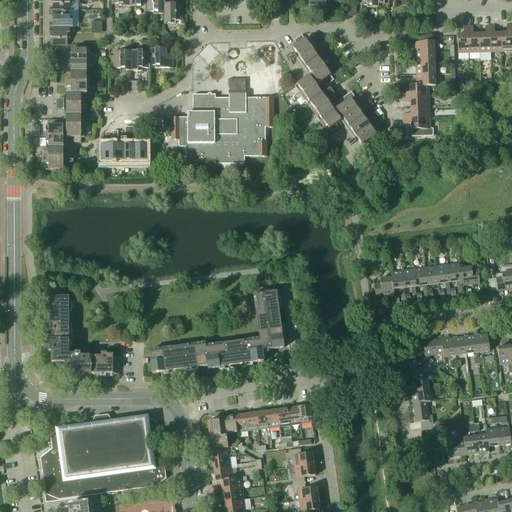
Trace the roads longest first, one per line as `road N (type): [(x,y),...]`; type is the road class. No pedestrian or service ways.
road 1 (tertiary): [(13,351),(12,103),(25,61),(26,0)]
road 2 (tertiary): [(175,400),(31,396),(18,380),(13,351)]
road 3 (residential): [(357,37),(350,28),(211,38),(196,30)]
road 4 (residential): [(511,459),(446,469),(439,477),(451,498),(511,486)]
road 5 (residential): [(379,364),(413,320),(486,310),(511,317)]
road 6 (residential): [(112,109),(150,108),(185,84),(196,30)]
road 7 (residential): [(333,511),(317,379)]
road 8 (residential): [(175,400),(296,382)]
